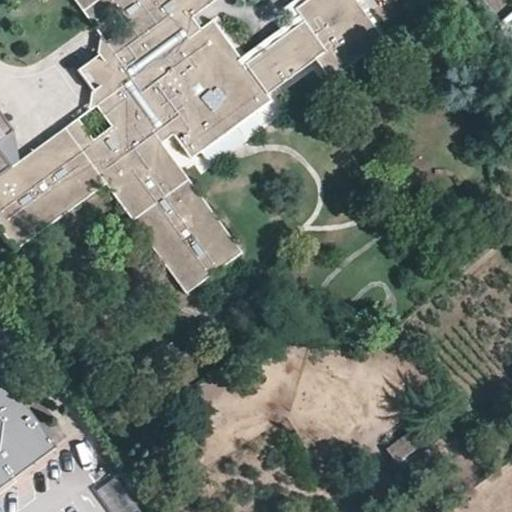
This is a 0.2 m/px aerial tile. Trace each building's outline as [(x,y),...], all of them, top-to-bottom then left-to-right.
[(244,63),(212,20),(200,28),(192,17),(204,7),(214,0),(74,0),(92,23),(113,8),(126,25),(105,40),(109,46),(78,67),(101,100),(98,103),(114,125),(96,139),(79,116),(18,161),(10,167),(4,172),(0,174),(0,229),(15,249),(42,229),(92,193),(104,185),(134,227),(181,291),(184,294),(241,252),(240,251),(185,177),(172,160),(161,144),(173,135),(190,159),(259,108),(250,96),(262,88),(265,93),(313,57),(328,77),(374,41),(381,35),(353,0),(299,0),(291,7),(300,19),(244,63)] [(212,20),(207,12),(204,7),(192,17),(200,28),(212,20)] [(265,93),(262,88),(250,96),(259,108),(270,99),(265,93)] [(0,174),(4,172),(10,167),(0,152),(0,140),(14,130),(0,111),(0,174)] [(0,140),(0,152),(10,167),(18,161),(14,130),(0,140)] [(0,495),(57,455),(0,377),(0,495)]
